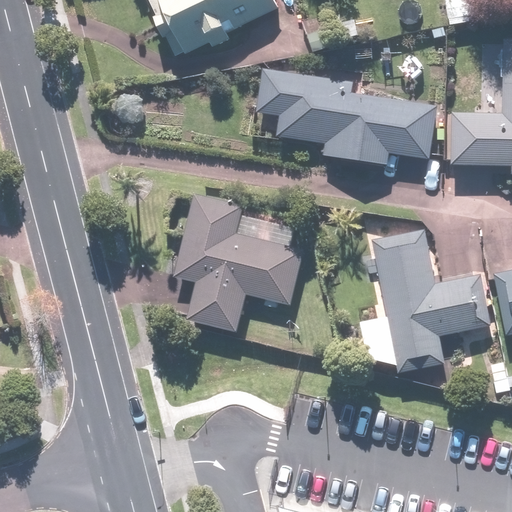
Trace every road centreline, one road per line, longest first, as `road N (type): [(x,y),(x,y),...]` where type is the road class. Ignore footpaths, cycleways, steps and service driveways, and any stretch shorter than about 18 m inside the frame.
road 1 (tertiary): [(0,0),(115,462)]
road 2 (unknown): [(39,158),(503,218)]
